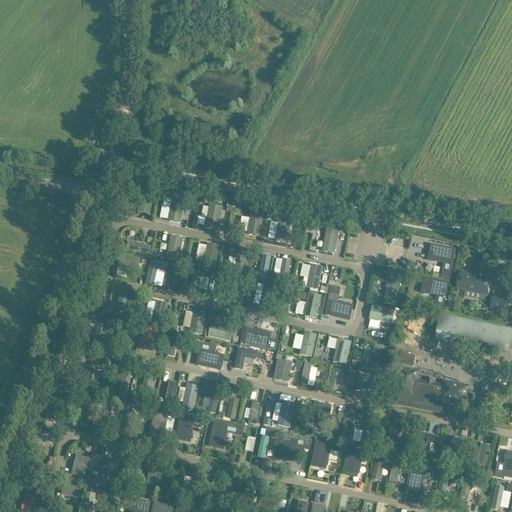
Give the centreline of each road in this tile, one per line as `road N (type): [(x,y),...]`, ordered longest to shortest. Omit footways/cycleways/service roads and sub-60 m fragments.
road 1 (unclassified): [(511,242),(102,159)]
road 2 (unclassified): [(0,455),(89,190)]
road 3 (unclassified): [(102,159),(128,76),(129,0)]
